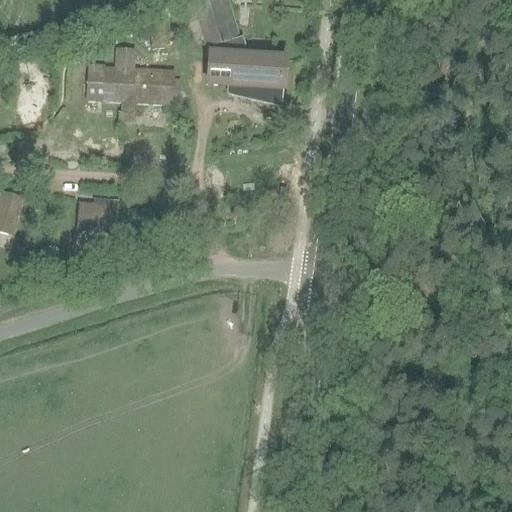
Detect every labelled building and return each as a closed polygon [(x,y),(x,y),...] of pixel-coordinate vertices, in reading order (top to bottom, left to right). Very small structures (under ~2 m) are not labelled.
[(238,41),(225,0),(205,0),(193,4),(207,50),(213,48),(215,52),(215,58),(211,58),(209,84),(227,85),(227,82),(253,84),(252,101),(281,102),(284,63),(255,61),(237,60),(237,52),(246,49),(243,39),(238,41)] [(151,26),(151,53),(168,52),(168,26),(151,26)] [(135,72),(136,51),(116,50),(115,70),(104,70),(103,71),(89,71),(87,102),(102,103),(102,105),(121,106),(120,115),(119,125),(136,126),(137,116),(134,116),(134,107),(170,109),(173,74),(135,72)] [(0,233),(11,237),(20,202),(2,197),(0,203),(0,233)] [(114,235),(116,205),(100,204),(99,209),(79,207),(77,232),(114,235)]
